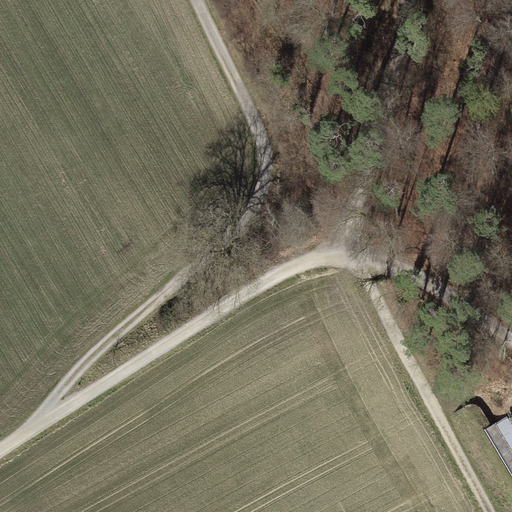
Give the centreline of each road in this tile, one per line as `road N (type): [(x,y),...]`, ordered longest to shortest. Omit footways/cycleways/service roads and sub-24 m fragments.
road 1 (track): [(41,418),(73,370),(260,197),(269,147),(200,0)]
road 2 (track): [(408,0),(348,238),(511,337)]
road 3 (track): [(0,445),(292,262),(339,251),(348,238)]
road 4 (track): [(339,251),(386,315),(490,511)]
